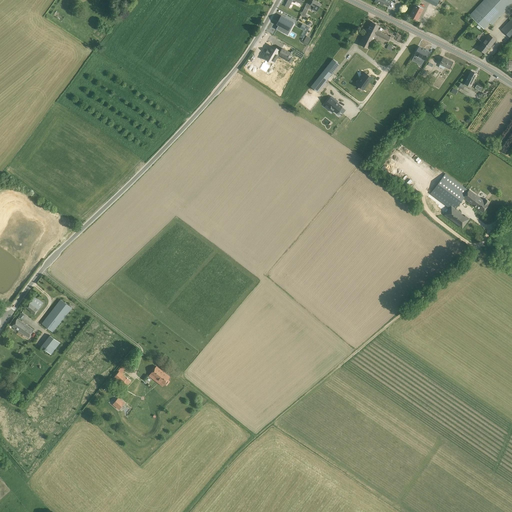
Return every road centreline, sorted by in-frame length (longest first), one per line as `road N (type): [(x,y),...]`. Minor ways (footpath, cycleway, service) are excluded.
road 1 (track): [(187,511),(252,440),(460,266),(511,208)]
road 2 (unclassified): [(6,319),(41,270),(228,77),(278,0)]
road 3 (secondary): [(511,84),(350,0)]
